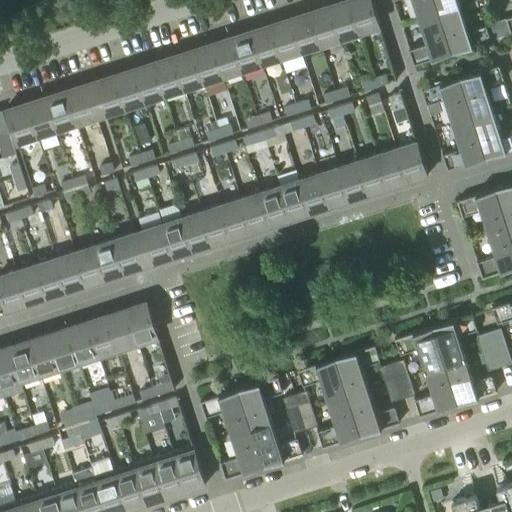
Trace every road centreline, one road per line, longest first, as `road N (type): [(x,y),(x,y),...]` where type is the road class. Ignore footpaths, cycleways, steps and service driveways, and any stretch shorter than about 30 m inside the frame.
road 1 (residential): [(154,277),(442,185)]
road 2 (residential): [(231,501),(154,277)]
road 3 (residential): [(0,65),(203,0)]
road 4 (residential): [(442,185),(387,0)]
road 5 (residential): [(231,501),(405,447)]
road 6 (residential): [(154,277),(0,326)]
